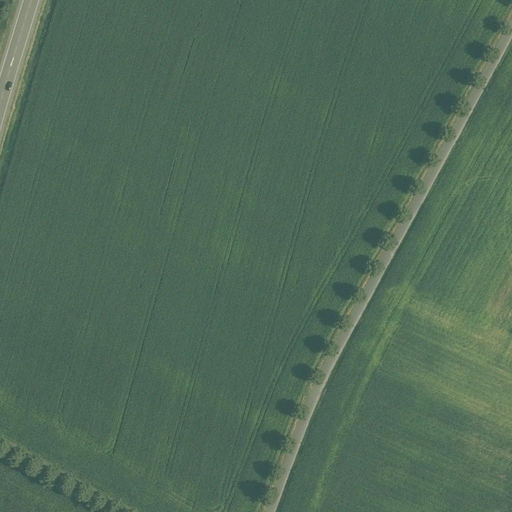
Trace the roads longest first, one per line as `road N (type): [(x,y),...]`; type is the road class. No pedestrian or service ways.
road 1 (unclassified): [(268,511),(311,392),(511,28)]
road 2 (unclassified): [(126,511),(0,439)]
